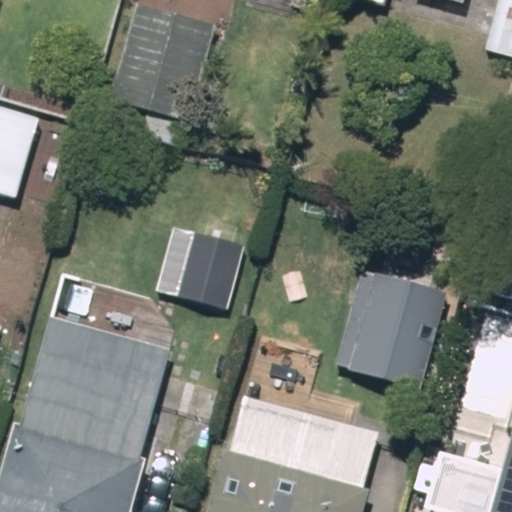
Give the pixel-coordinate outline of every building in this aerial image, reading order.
[(194,123),(217,24),(139,6),(116,104),(194,123)] [(0,195),(20,202),(44,123),(0,109),(0,195)] [(236,307),(247,245),(177,233),(166,294),(236,307)] [(457,283),(363,264),(342,368),(435,387),(457,283)] [(0,511),(134,511),(180,354),(54,318),(0,506),(0,511)] [(367,511),(388,439),(246,399),(213,511),(367,511)] [(511,511),(511,452),(503,449),(440,431),(417,511),(511,511)]
